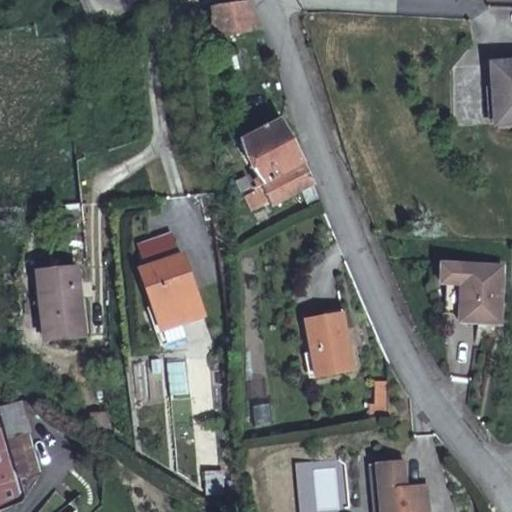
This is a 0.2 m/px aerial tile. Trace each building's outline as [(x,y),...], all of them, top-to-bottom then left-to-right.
[(245,2),(211,6),(214,31),(258,24),(245,2)] [(511,123),(511,63),(492,64),(495,124),(511,123)] [(304,162),(286,120),(245,136),(261,174),(254,177),(258,185),(261,184),(304,162)] [(314,184),(304,162),(261,184),(271,204),(314,184)] [(145,269),(139,271),(154,330),(175,324),(189,321),(181,286),(188,285),(182,259),(178,260),(173,238),(139,247),(145,269)] [(443,281),(448,281),(463,281),(461,312),(461,319),(501,321),(504,264),(444,262),(443,281)] [(83,340),(75,270),(35,276),(44,345),(83,340)] [(463,281),(448,281),(447,311),(461,312),(463,281)] [(350,369),(341,313),(303,320),(313,376),(350,369)] [(154,330),(148,331),(152,349),(180,341),(175,324),(154,330)] [(185,394),(186,360),(170,360),(170,394),(185,394)] [(367,420),(384,420),(387,385),(376,384),(373,406),(368,406),(367,420)] [(258,428),(274,424),(269,403),(252,407),(258,428)] [(6,438),(18,477),(40,471),(28,431),(6,438)] [(0,506),(20,500),(0,433),(0,506)] [(379,511),(426,511),(424,486),(403,488),(400,463),(368,468),(371,486),(376,485),(379,511)]
